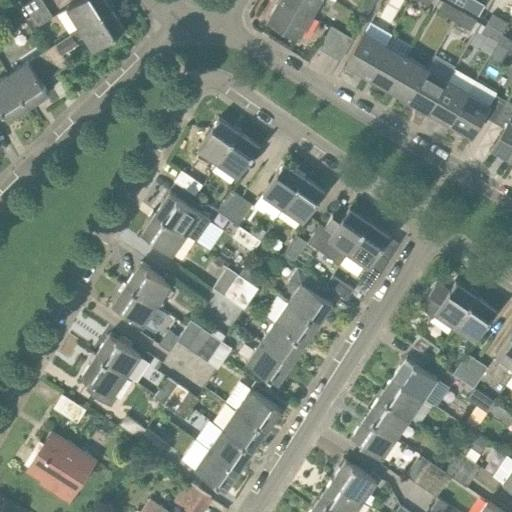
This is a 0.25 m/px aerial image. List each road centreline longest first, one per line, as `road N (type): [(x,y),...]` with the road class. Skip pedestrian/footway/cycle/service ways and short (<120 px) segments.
road 1 (residential): [(0,416),(186,93),(201,80),(220,81),(429,224)]
road 2 (residential): [(511,209),(220,30)]
road 3 (residential): [(429,224),(249,511)]
road 4 (residential): [(179,21),(0,199)]
